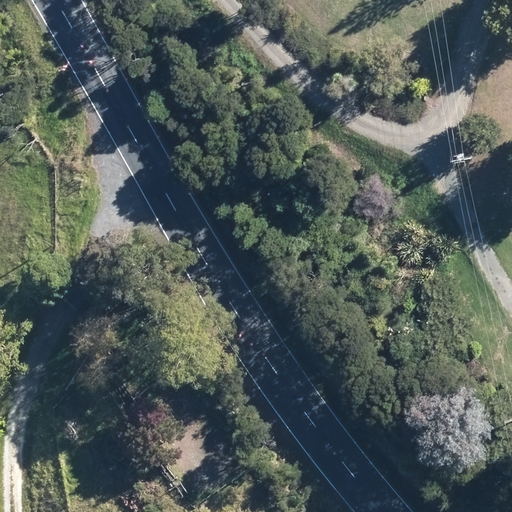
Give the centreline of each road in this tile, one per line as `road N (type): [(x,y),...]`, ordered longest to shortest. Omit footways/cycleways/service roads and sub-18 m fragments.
road 1 (primary): [(382,511),(237,314),(55,0)]
road 2 (track): [(22,511),(16,419),(143,154)]
